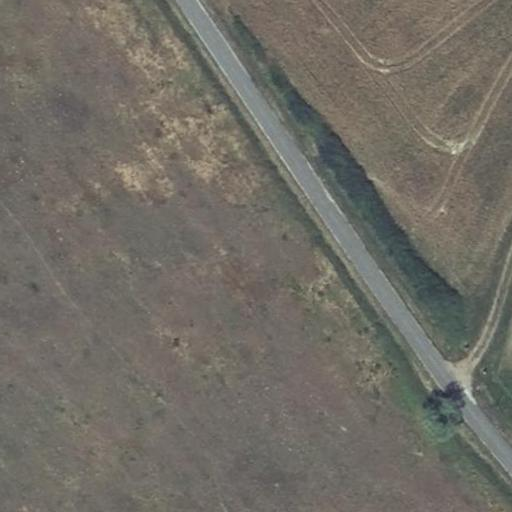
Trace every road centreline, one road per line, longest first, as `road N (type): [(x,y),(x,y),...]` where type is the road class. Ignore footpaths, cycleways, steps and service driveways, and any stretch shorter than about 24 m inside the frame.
road 1 (unclassified): [(187,0),(449,384),(511,461)]
road 2 (track): [(449,384),(469,360),(511,263)]
